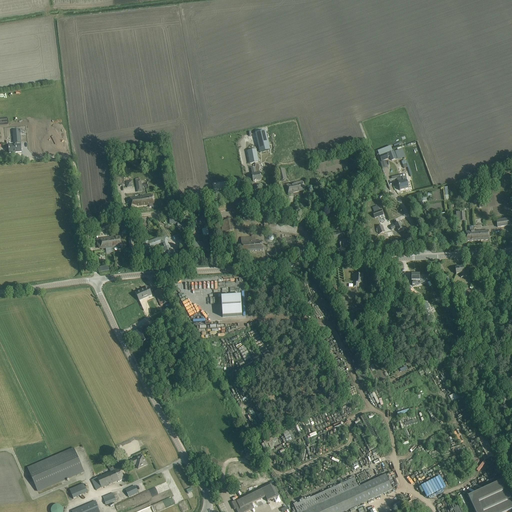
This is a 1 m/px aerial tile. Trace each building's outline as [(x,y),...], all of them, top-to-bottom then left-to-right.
[(265,131),(256,133),(260,153),(270,151),(265,131)] [(9,146),(9,148),(9,153),(21,152),(21,145),(20,142),(16,142),(16,145),(9,146)] [(380,156),(388,153),(391,161),(397,159),(394,151),(392,152),(390,147),(378,151),(380,156)] [(397,160),(405,158),(402,149),(395,151),(397,160)] [(251,164),(259,163),(257,151),(249,152),(251,164)] [(405,160),(401,161),(402,165),(406,163),(410,177),(412,176),(408,162),(406,163),(405,160)] [(261,180),(260,175),(260,173),(256,174),(255,167),(251,168),(253,182),(261,180)] [(284,181),(283,177),(286,176),(284,169),(277,171),(280,182),(284,181)] [(409,189),(408,186),(407,181),(406,177),(397,179),(400,191),(409,189)] [(468,180),(462,181),(464,189),(471,188),(470,185),(469,185),(468,180)] [(305,190),(304,185),(303,181),(286,185),(288,194),(305,190)] [(139,206),(141,206),(149,206),(149,207),(154,206),(153,195),(130,199),(131,208),(136,208),(136,206),(139,206)] [(242,205),(239,198),(213,207),(216,214),(242,205)] [(267,219),(263,205),(252,208),(255,217),(256,216),(258,222),(267,219)] [(375,218),(383,215),(381,210),(373,213),(375,218)] [(233,232),(231,220),(230,218),(223,220),(221,212),(213,215),(216,225),(220,223),(223,233),(233,232)] [(464,212),(456,212),(456,221),(465,221),(464,212)] [(334,230),(339,229),(342,227),(336,214),(329,217),(334,230)] [(264,225),(264,229),(297,234),(298,223),(270,219),(269,226),(264,225)] [(496,220),(496,222),(497,227),(510,225),(509,219),(496,220)] [(172,221),(172,224),(178,224),(177,229),(183,229),(183,232),(190,232),(190,221),(172,221)] [(390,227),(392,230),(396,228),(398,231),(403,229),(400,223),(390,227)] [(377,236),(379,234),(384,232),(382,226),(377,228),(374,229),(377,236)] [(480,236),(480,241),(489,240),(489,231),(474,232),(474,236),(480,236)] [(465,233),(466,237),(466,242),(480,241),(480,236),(474,236),(474,232),(465,233)] [(349,246),(347,241),(343,242),(341,233),(333,235),(334,240),(338,239),(341,248),(349,246)] [(165,235),(135,247),(138,252),(161,243),(166,258),(176,254),(174,250),(172,251),(165,235)] [(237,246),(237,247),(237,252),(242,252),(263,251),(263,246),(262,241),(256,242),(255,235),(252,235),(252,238),(241,239),(242,246),(237,246)] [(112,237),(113,248),(121,247),(120,236),(112,237)] [(101,249),(106,249),(107,253),(113,253),(113,248),(112,237),(97,239),(97,246),(101,246),(101,249)] [(456,268),(455,268),(456,274),(460,274),(461,278),(464,277),(464,273),(463,267),(459,267),(458,266),(456,266),(456,267),(456,268)] [(420,281),(420,279),(420,274),(411,275),(412,282),(412,285),(416,285),(416,281),(420,281)] [(361,284),(362,280),(362,275),(356,275),(355,279),(354,279),(354,287),(358,287),(358,284),(361,284)] [(138,292),(136,293),(139,301),(152,296),(151,294),(148,288),(138,292)] [(154,292),(156,297),(160,306),(168,303),(162,289),(154,292)] [(483,299),(483,296),(482,290),(466,291),(466,297),(467,300),(483,299)] [(242,316),(241,296),(221,298),(223,317),(242,316)] [(191,315),(198,313),(194,300),(186,303),(191,315)] [(158,312),(157,308),(155,303),(145,307),(149,316),(158,312)] [(427,317),(432,314),(426,303),(421,306),(427,317)] [(127,320),(129,324),(144,317),(142,313),(127,320)] [(137,344),(150,339),(148,335),(145,336),(142,329),(137,331),(132,333),(137,344)] [(449,396),(452,402),(460,398),(457,392),(449,396)] [(371,428),(365,416),(354,422),(361,436),(363,435),(362,433),(371,428)] [(453,432),(459,443),(463,441),(458,430),(453,432)] [(74,448),(56,456),(57,456),(28,469),(37,492),(84,472),(74,448)] [(134,461),(130,463),(132,467),(136,465),(138,469),(147,465),(143,456),(134,460),(134,461)] [(118,482),(120,481),(124,479),(119,467),(114,469),(113,467),(109,469),(111,472),(97,478),(92,481),(96,491),(102,488),(118,482)] [(184,471),(177,474),(181,483),(187,481),(184,471)] [(386,475),(362,486),(357,477),(294,506),(296,511),(343,511),(392,490),(386,475)] [(440,477),(422,485),(427,496),(445,488),(440,477)] [(467,496),(473,511),(509,511),(511,511),(511,503),(504,482),(467,496)] [(274,483),(270,485),(269,484),(235,500),(231,503),(233,508),(235,507),(236,511),(247,511),(254,509),(252,504),(265,497),(268,502),(276,498),(276,497),(280,495),(274,483)] [(73,499),(87,493),(83,484),(69,490),(73,499)] [(129,498),(138,493),(135,486),(125,490),(129,498)] [(457,496),(462,507),(467,505),(461,493),(457,496)] [(114,496),(104,500),(106,505),(116,501),(114,496)] [(173,498),(137,511),(158,511),(161,511),(160,508),(169,505),(175,502),(173,498)] [(71,511),(100,511),(95,501),(72,511),(71,511)]
